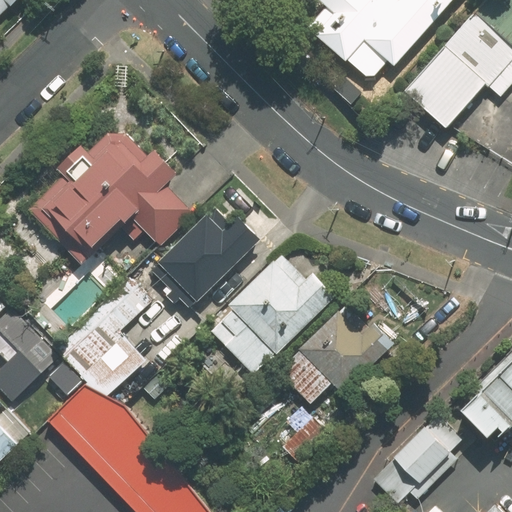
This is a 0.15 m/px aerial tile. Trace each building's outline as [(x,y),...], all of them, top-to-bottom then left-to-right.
[(0,0),(0,15),(16,0),(0,0)] [(391,68),(452,0),(318,0),(318,1),(334,15),(316,34),(370,82),(386,64),(391,68)] [(511,0),(483,0),(402,92),(448,133),(489,87),(501,99),(511,86),(511,0)] [(75,142),(50,167),(60,178),(27,209),(82,266),(120,228),(133,242),(140,235),(152,248),(189,212),(164,185),(176,173),(152,148),(146,155),(116,124),(86,153),(75,142)] [(230,221),(210,202),(153,261),(196,302),(261,234),(239,213),(230,221)] [(232,310),(209,331),(253,376),(333,297),(285,248),(227,305),(232,310)] [(30,277),(43,263),(29,250),(8,273),(29,293),(38,284),(30,277)] [(105,399),(147,361),(118,330),(151,300),(128,275),(53,345),(105,399)] [(0,351),(7,359),(0,366),(0,388),(14,403),(61,356),(0,295),(0,351)] [(367,324),(345,301),(276,370),(308,403),(330,382),(343,395),(400,339),(376,315),(367,324)] [(511,349),(472,389),(511,428),(511,349)] [(208,511),(122,406),(116,412),(88,383),(48,421),(140,511),(208,511)] [(333,431),(312,410),(278,444),(298,465),(333,431)] [(410,491),(417,499),(459,460),(450,450),(462,439),(438,414),(374,475),(399,502),(410,491)] [(0,463),(21,443),(0,420),(0,463)] [(436,511),(421,497),(409,509),(411,511),(436,511)] [(479,511),(476,509),(473,511),(506,511),(499,504),(496,508),(491,503),(482,511),(479,511)]
